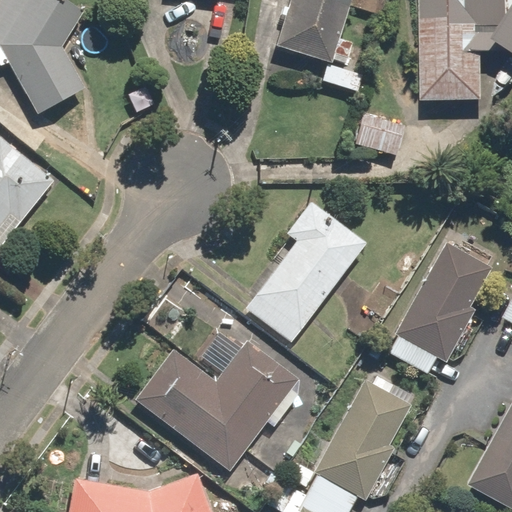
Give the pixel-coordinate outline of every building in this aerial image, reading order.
[(65,0),(28,0),(27,2),(23,0),(0,0),(0,51),(36,113),(83,86),(60,47),(84,12),(65,0)] [(289,0),(275,46),(328,62),(348,0),(289,0)] [(511,0),(420,0),(421,40),(422,50),(423,100),(482,98),(481,50),(511,50),(511,0)] [(349,69),(325,62),(319,83),(359,95),(365,74),(349,69)] [(405,127),(365,114),(355,145),(395,158),(405,127)] [(0,242),(47,184),(0,146),(0,242)] [(236,310),(284,347),(364,244),(316,207),(236,310)] [(445,245),(393,340),(439,365),(491,270),(445,245)] [(275,426),(274,426),(301,379),(240,344),(218,383),(170,347),(132,396),(187,437),(186,439),(201,448),(237,475),(241,471),(247,474),(272,429),(275,426)] [(347,511),(357,495),(366,500),(417,408),(365,379),(313,470),(322,475),(299,511),(347,511)] [(511,410),(472,486),(511,506),(511,410)] [(210,511),(195,473),(152,490),(73,475),(65,511),(210,511)]
